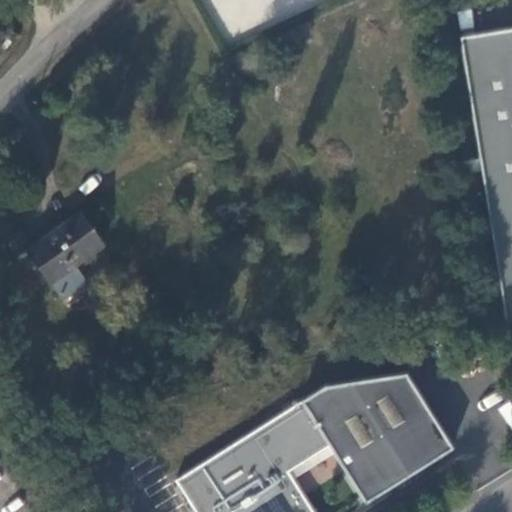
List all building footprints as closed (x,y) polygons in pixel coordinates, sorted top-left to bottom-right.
[(210,0),(230,41),(315,0),(210,0)] [(470,9),(457,11),(460,30),(473,27),(470,9)] [(511,28),(459,37),(506,332),(511,340),(511,28)] [(51,281),(74,265),(102,245),(79,213),(26,250),(49,283),(51,281)] [(87,281),(74,265),(51,281),(63,298),(87,281)] [(314,511),(288,471),(328,445),(365,503),(452,448),(405,373),(323,385),(299,400),(300,401),(175,480),(195,511),(314,511)]
